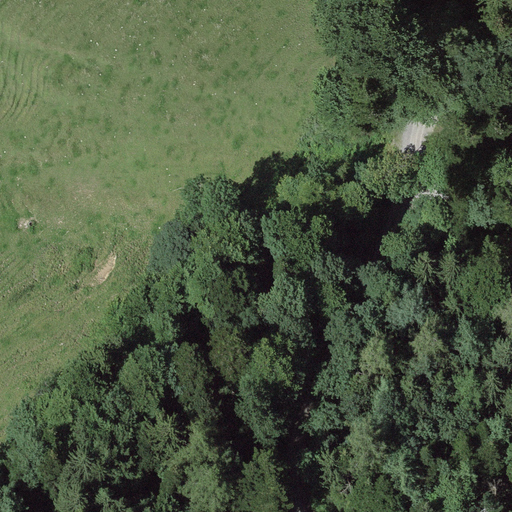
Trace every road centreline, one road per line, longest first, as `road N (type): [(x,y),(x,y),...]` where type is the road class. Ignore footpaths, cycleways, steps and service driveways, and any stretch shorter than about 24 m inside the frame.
road 1 (track): [(502,0),(408,126),(302,414),(293,484),(303,511)]
road 2 (track): [(408,126),(423,176),(465,187),(511,163)]
